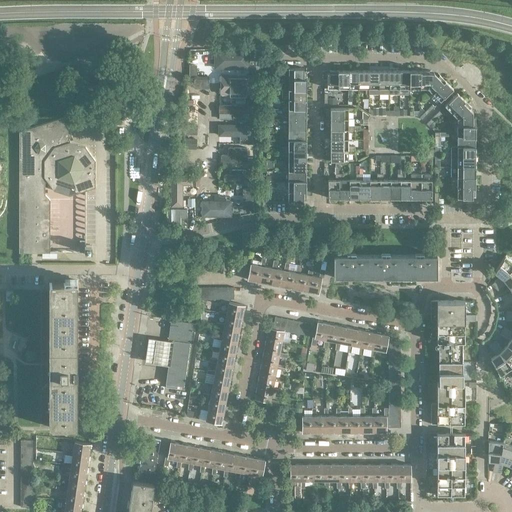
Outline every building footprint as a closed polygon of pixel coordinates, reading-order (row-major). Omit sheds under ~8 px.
[(250,50),(214,50),(214,69),(249,70),(250,50)] [(304,67),(285,67),(285,88),(288,88),(288,89),(293,89),(306,89),(306,70),(304,69),(304,67)] [(327,72),(327,88),(348,88),(349,70),(337,70),(329,70),(329,72),(327,72)] [(348,88),(348,94),(351,94),(351,88),(358,88),(358,70),(349,70),(348,88)] [(358,70),(358,88),(365,88),(365,94),(368,94),(368,70),(358,70)] [(379,94),(379,70),(368,70),(368,94),(379,94)] [(379,94),(389,94),(389,70),(379,70),(379,94)] [(389,70),(389,94),(399,94),(399,70),(389,70)] [(399,94),(406,94),(410,94),(410,88),(409,88),(409,70),(399,70),(399,94)] [(420,70),(409,70),(409,88),(410,88),(427,88),(434,72),(429,72),(429,70),(420,70)] [(437,76),(434,72),(427,88),(440,101),(453,88),(439,74),(437,76)] [(256,76),(220,75),(220,86),(229,86),(229,94),(246,94),(246,96),(256,96),(256,76)] [(194,88),(208,88),(208,76),(194,76),(194,88)] [(282,99),(288,99),(306,99),(306,89),(293,89),(288,89),(288,88),(285,88),(282,88),(282,99)] [(471,106),(457,92),(444,105),(457,118),(473,111),(469,108),(471,106)] [(282,105),(282,109),(306,109),(306,99),(288,99),(288,106),(282,105)] [(247,105),(219,105),(219,114),(232,114),(232,121),(243,121),(243,113),(247,113),(247,105)] [(418,111),(416,115),(419,116),(424,112),(425,111),(420,106),(418,111)] [(330,108),(330,118),(348,118),(348,111),(354,111),(354,108),(348,108),(330,108)] [(306,109),(282,109),(282,112),(288,112),(288,119),(306,119),(306,109)] [(473,111),(457,118),(457,135),(451,135),(451,137),(475,137),(475,125),(475,117),(473,117),(473,111)] [(19,131),(19,224),(19,252),(50,252),(50,200),(50,199),(45,194),(45,178),(54,190),(69,195),(95,187),(95,178),(94,178),(95,176),(95,160),(85,146),(70,141),(69,137),(72,136),(65,116),(19,131)] [(330,118),(330,129),(354,129),(354,125),(348,125),(348,118),(330,118)] [(282,126),(282,129),(306,129),(306,119),(288,119),(288,126),(282,126)] [(252,125),(251,125),(219,125),(219,135),(239,135),(239,143),(252,143),(252,125)] [(306,129),(282,129),(282,133),(288,133),(288,140),(306,140),(306,129)] [(330,129),(330,139),(348,139),(348,132),(354,132),(354,129),(330,129)] [(185,137),(185,148),(194,148),(195,138),(185,137)] [(475,137),(451,137),(451,139),(457,139),(457,146),(475,146),(475,137)] [(330,139),(330,149),(354,149),(354,146),(348,146),(348,139),(330,139)] [(282,147),(282,150),(306,150),(306,140),(288,140),(288,147),(282,147)] [(451,146),(451,156),(475,156),(475,146),(457,146),(451,146)] [(228,155),(221,155),(221,162),(247,163),(247,148),(228,148),(228,155)] [(330,149),(330,160),(348,160),(348,152),(354,152),(354,149),(330,149)] [(306,150),(282,150),(282,153),(288,153),(288,160),(306,160),(306,150)] [(475,156),(451,156),(451,166),(457,167),(475,167),(475,156)] [(282,167),(282,170),(306,170),(306,160),(288,160),(288,167),(282,167)] [(252,164),(252,166),(252,177),(247,177),(248,183),(258,183),(258,164),(252,164)] [(356,179),(349,179),(349,197),(359,197),(359,168),(359,165),(356,165),(356,179)] [(335,179),(328,179),(328,197),(339,197),(339,173),(339,166),(336,166),(335,179)] [(451,177),(457,177),(457,176),(462,176),(475,176),(475,167),(457,167),(451,166),(451,177)] [(362,168),(359,168),(359,197),(369,198),(369,179),(362,179),(362,168)] [(404,168),(400,168),(400,173),(400,198),(410,198),(410,180),(403,180),(404,168)] [(229,175),(224,175),(224,182),(240,182),(240,179),(246,179),(246,170),(229,170),(229,175)] [(306,170),(282,170),(282,174),(288,174),(288,180),(306,180),(306,170)] [(342,173),(339,173),(339,197),(349,197),(349,179),(342,179),(342,173)] [(369,179),(369,198),(380,198),(380,173),(377,173),(377,180),(369,179)] [(380,173),(380,198),(390,198),(390,180),(383,180),(383,173),(380,173)] [(390,180),(390,198),(400,198),(400,173),(397,173),(397,180),(390,180)] [(421,173),(410,173),(410,180),(410,198),(421,198),(421,173)] [(431,173),(421,173),(421,198),(431,198),(431,173)] [(182,184),(190,184),(190,176),(171,176),(171,206),(182,206),(182,184)] [(457,176),(457,177),(457,198),(472,198),(472,196),(475,196),(475,188),(475,176),(462,176),(457,176)] [(306,180),(288,180),(288,202),(303,202),(303,199),(306,199),(306,180)] [(250,184),(249,193),(258,193),(258,184),(250,184)] [(253,213),(253,194),(242,194),(242,206),(232,206),(232,213),(253,213)] [(230,201),(202,201),(202,216),(230,216),(230,201)] [(180,209),(174,209),(168,209),(168,225),(174,225),(181,225),(180,209)] [(334,255),(334,276),(344,276),(368,276),(368,254),(358,255),(334,255)] [(402,254),(368,254),(368,276),(402,276),(402,254)] [(402,254),(402,276),(437,276),(436,254),(402,254)] [(511,261),(504,256),(494,272),(499,276),(492,284),(495,287),(511,268),(511,261)] [(260,265),(250,263),(247,279),(259,281),(262,265),(264,266),(265,258),(261,257),(260,265)] [(264,266),(262,265),(259,281),(271,284),(274,268),(276,268),(277,260),(273,260),(271,267),(264,266)] [(276,268),(274,268),(271,284),(283,286),(286,270),(288,270),(288,263),(285,262),(283,269),(276,268)] [(286,270),(283,286),(294,288),(297,272),(300,273),(300,265),(297,264),(295,272),(288,270),(286,270)] [(310,267),(308,266),(307,274),(300,273),(297,272),(294,288),(306,290),(309,274),(311,275),(312,267),(310,267)] [(511,268),(495,287),(497,290),(505,282),(509,287),(511,284),(511,268)] [(324,269),(320,269),(319,276),(311,275),(309,274),(306,290),(318,293),(321,277),(323,277),(324,269)] [(49,282),(49,283),(52,283),(51,426),(49,426),(49,427),(77,427),(77,367),(77,282),(49,282)] [(502,296),(503,300),(511,296),(511,284),(509,287),(511,292),(502,296)] [(229,299),(227,299),(221,299),(220,303),(228,304),(226,311),(226,313),(242,317),(244,304),(229,301),(229,299)] [(430,300),(430,320),(430,321),(436,321),(436,342),(438,342),(438,362),(462,362),(462,342),(464,342),(464,300),(430,300)] [(225,316),(224,323),(224,325),(240,328),(242,317),(226,313),(226,311),(218,311),(218,314),(225,316)] [(275,316),(272,328),(279,329),(281,317),(275,316)] [(281,317),(279,329),(284,330),(285,330),(287,318),(281,317)] [(287,318),(285,330),(291,331),(293,320),(287,318)] [(184,386),(190,342),(193,343),(196,323),(189,322),(169,319),(169,320),(171,320),(169,337),(170,341),(172,341),(168,365),(165,383),(184,386)] [(299,321),(297,332),(303,334),(305,322),(299,321)] [(310,344),(311,344),(315,345),(317,337),(324,339),(326,339),(329,323),(317,321),(314,337),(312,336),(310,344)] [(223,328),(222,335),(222,337),(238,340),(240,328),(224,325),(224,323),(216,322),(216,326),(223,328)] [(305,322),(303,334),(309,335),(311,323),(305,322)] [(326,339),(324,339),(323,347),(326,347),(328,340),(335,341),(338,342),(341,326),(329,323),(326,339)] [(335,341),(334,349),(338,350),(340,342),(348,343),(348,344),(349,344),(353,328),(341,326),(338,342),(335,341)] [(284,330),(279,329),(272,328),(268,327),(265,339),(281,342),(281,344),(289,345),(289,342),(282,340),(284,330)] [(511,331),(504,327),(502,331),(511,336),(511,331)] [(349,344),(348,344),(347,351),(350,352),(352,344),(359,346),(361,346),(364,330),(353,328),(349,344)] [(361,346),(359,346),(358,354),(362,354),(364,346),(371,348),(373,348),(376,333),(364,330),(361,346)] [(511,336),(502,331),(500,335),(510,340),(507,345),(511,349),(511,336)] [(373,348),(371,348),(370,353),(370,356),(374,357),(375,349),(385,350),(386,348),(387,339),(388,335),(376,333),(373,348)] [(213,338),(216,338),(221,339),(220,347),(219,349),(235,352),(238,340),(222,337),(222,335),(214,334),(213,338)] [(172,341),(170,341),(147,338),(143,362),(168,365),(172,341)] [(281,342),(265,339),(263,351),(279,354),(279,356),(287,357),(287,354),(280,352),(281,344),(281,342)] [(387,339),(386,348),(400,348),(400,342),(387,339)] [(495,340),(492,343),(511,367),(511,366),(511,349),(507,345),(502,349),(495,340)] [(496,354),(490,358),(499,376),(511,367),(492,343),(489,346),(496,354)] [(219,351),(217,359),(217,361),(233,364),(235,352),(219,349),(220,347),(212,346),(211,350),(219,351)] [(263,351),(261,363),(277,366),(276,368),(284,369),(285,365),(277,364),(279,356),(279,354),(263,351)] [(217,363),(215,370),(215,372),(231,375),(233,364),(217,361),(217,359),(209,358),(209,361),(217,363)] [(436,402),(430,402),(430,423),(464,423),(464,382),(462,381),(462,362),(438,362),(438,381),(436,381),(436,402)] [(261,363),(259,375),(275,378),(274,380),(282,381),(283,377),(275,376),(276,368),(277,366),(261,363)] [(215,370),(207,370),(206,373),(214,375),(213,382),(213,384),(229,387),(231,375),(215,372),(215,370)] [(259,375),(257,386),(272,389),(272,392),(280,392),(281,389),(273,387),(274,380),(275,378),(259,375)] [(213,382),(205,381),(204,385),(212,387),(211,394),(210,396),(226,399),(229,387),(213,384),(213,382)] [(272,389),(257,386),(254,399),(270,402),(270,404),(278,405),(278,401),(271,399),(272,392),(272,389)] [(210,398),(208,406),(208,408),(224,411),(226,399),(210,396),(211,394),(203,393),(202,397),(210,398)] [(207,410),(206,420),(222,423),(224,411),(208,408),(208,406),(200,405),(199,409),(207,410)] [(350,415),(350,432),(362,432),(362,415),(364,415),(363,408),(359,407),(359,415),(352,415),(350,415)] [(362,415),(362,432),(374,431),(373,415),(376,415),(375,407),(371,408),(371,415),(364,415),(362,415)] [(376,415),(373,415),(374,431),(386,431),(386,427),(386,420),(386,415),(388,415),(388,414),(388,407),(383,407),(383,415),(376,415)] [(311,415),(301,416),(301,432),(314,432),(314,415),(316,415),(315,408),(311,408),(311,415)] [(314,415),(314,432),(326,432),(326,416),(328,415),(327,408),(324,408),(323,415),(316,415),(314,415)] [(326,416),(326,432),(338,432),(338,416),(340,416),(339,408),(335,408),(335,416),(328,415),(326,416)] [(338,416),(338,432),(350,432),(350,415),(352,415),(351,408),(347,408),(347,416),(340,416),(338,416)] [(464,433),(436,433),(436,495),(464,495),(464,433)] [(154,472),(160,439),(151,437),(145,436),(142,448),(138,469),(138,470),(154,473),(154,472)] [(67,438),(66,442),(71,443),(71,446),(73,446),(73,451),(73,453),(89,455),(90,443),(74,441),(74,439),(67,438)] [(163,464),(167,465),(169,458),(176,459),(179,460),(182,443),(170,441),(167,457),(165,457),(163,464)] [(488,441),(488,460),(494,461),(492,471),(496,472),(503,442),(488,441)] [(511,445),(503,442),(496,472),(500,473),(502,462),(508,464),(511,455),(511,445)] [(179,460),(176,459),(176,467),(179,467),(181,460),(188,461),(190,462),(194,446),(182,443),(179,460)] [(190,462),(188,461),(188,469),(191,470),(193,462),(200,464),(202,464),(205,448),(194,446),(190,462)] [(202,464),(200,464),(199,471),(203,472),(204,464),(212,466),(214,466),(217,450),(205,448),(202,464)] [(72,455),(71,463),(71,464),(87,467),(89,455),(73,453),(73,451),(65,450),(64,454),(72,455)] [(214,466),(212,466),(211,474),(215,474),(216,467),(224,468),(226,469),(229,452),(217,450),(214,466)] [(226,469),(224,468),(223,476),(226,477),(228,469),(236,470),(238,471),(241,455),(229,452),(226,469)] [(238,471),(236,470),(235,478),(238,479),(240,471),(247,473),(250,473),(253,457),(241,455),(238,471)] [(250,473),(247,473),(246,480),(250,481),(252,474),(262,475),(265,459),(253,457),(250,473)] [(71,464),(71,463),(63,462),(63,466),(70,467),(69,475),(69,477),(85,479),(87,467),(71,464)] [(288,480),(287,488),(292,488),(292,480),(297,480),(297,485),(294,485),(294,497),(301,497),(301,493),(300,493),(300,488),(300,480),(302,480),(302,464),(290,464),(289,480),(288,480)] [(302,480),(300,480),(300,488),(304,488),(304,480),(312,480),(314,480),(314,464),(302,464),(302,480)] [(314,480),(312,480),(312,488),(316,488),(316,480),(324,480),(326,480),(326,464),(314,464),(314,480)] [(338,464),(326,464),(326,480),(324,480),(324,488),(328,488),(328,480),(335,480),(338,480),(338,464)] [(350,480),(350,464),(338,464),(338,480),(335,480),(336,488),(340,488),(340,480),(348,480),(350,480)] [(350,480),(348,480),(348,488),(352,488),(352,480),(360,480),(362,480),(362,464),(350,464),(350,480)] [(362,480),(360,480),(360,488),(364,488),(364,480),(372,480),(374,480),(374,464),(362,464),(362,480)] [(374,480),(372,480),(372,488),(377,488),(376,480),(384,480),(386,480),(386,464),(374,464),(374,480)] [(386,480),(384,480),(385,488),(388,488),(388,480),(396,480),(398,480),(398,464),(386,464),(386,480)] [(398,480),(396,480),(397,488),(400,488),(400,480),(410,480),(410,464),(398,464),(398,480)] [(69,477),(69,475),(61,474),(61,478),(69,479),(68,486),(67,488),(83,491),(85,479),(69,477)] [(132,480),(127,511),(149,511),(154,484),(132,480)] [(67,491),(66,498),(66,500),(82,503),(83,491),(67,488),(68,486),(60,486),(59,490),(67,491)] [(65,503),(64,510),(64,511),(80,511),(82,503),(66,500),(66,498),(58,498),(57,501),(65,503)]
